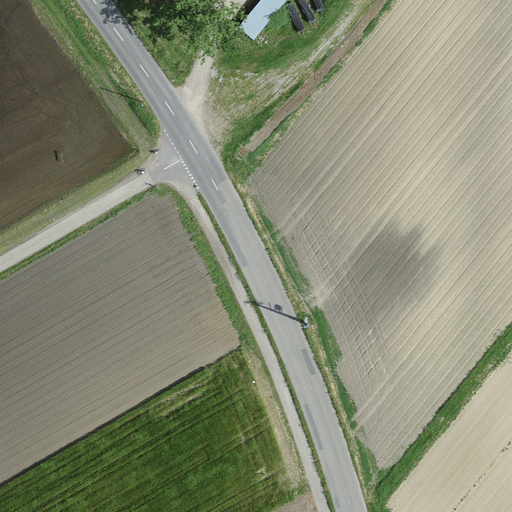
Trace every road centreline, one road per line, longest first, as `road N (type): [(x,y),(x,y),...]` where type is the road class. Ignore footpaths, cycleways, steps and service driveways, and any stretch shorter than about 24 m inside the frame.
road 1 (tertiary): [(195,157),(288,332),(352,511)]
road 2 (residential): [(0,265),(195,157)]
road 3 (tertiary): [(87,0),(195,157)]
